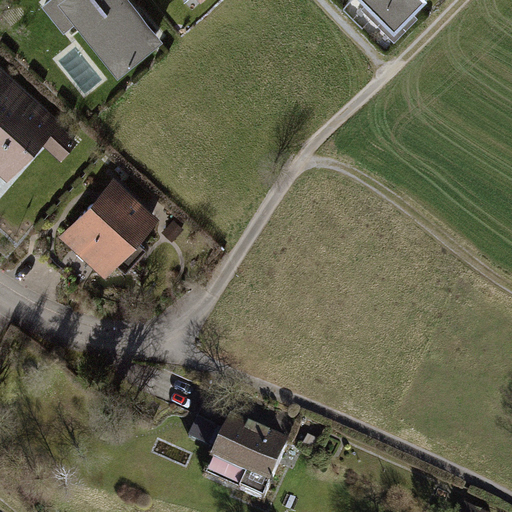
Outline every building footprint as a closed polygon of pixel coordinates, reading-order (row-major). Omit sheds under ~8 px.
[(134,0),(56,0),(47,7),(77,45),(92,34),(126,78),(169,44),(134,0)] [(370,0),(393,24),(419,0),(370,0)] [(0,58),(0,156),(11,167),(60,115),(0,58)] [(113,169),(63,226),(112,269),(163,211),(113,169)] [(292,444),(232,418),(212,464),(272,490),(292,444)]
